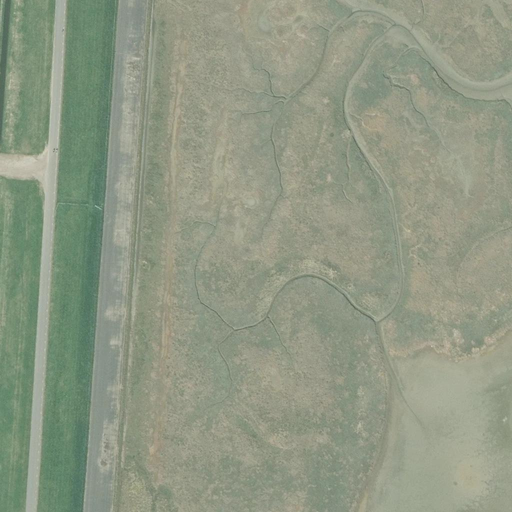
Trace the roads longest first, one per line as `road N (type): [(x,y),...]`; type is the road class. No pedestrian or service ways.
road 1 (track): [(127,0),(87,511)]
road 2 (unclassified): [(29,511),(60,0)]
